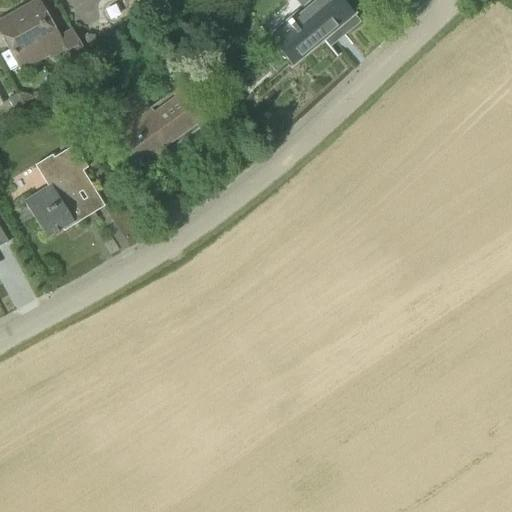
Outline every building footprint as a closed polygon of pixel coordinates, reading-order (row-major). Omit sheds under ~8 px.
[(360,23),(341,0),(294,0),(303,10),(288,23),(293,30),(275,45),(291,65),(322,39),(329,48),(360,23)] [(0,22),(0,31),(22,71),(51,55),(51,57),(63,50),(73,67),(88,59),(73,31),(59,39),(38,1),(0,22)] [(168,21),(159,12),(147,22),(156,32),(168,21)] [(215,121),(211,116),(210,117),(185,83),(188,82),(183,74),(173,59),(164,66),(166,69),(157,75),(170,93),(149,108),(136,90),(101,116),(131,158),(146,147),(151,154),(171,139),(178,148),(215,121)] [(17,98),(8,102),(12,112),(21,108),(17,98)] [(23,201),(46,239),(86,214),(76,197),(92,187),(82,172),(87,168),(73,146),(53,158),(52,156),(34,166),(47,187),(23,201)] [(0,247),(8,243),(0,229),(0,247)]
